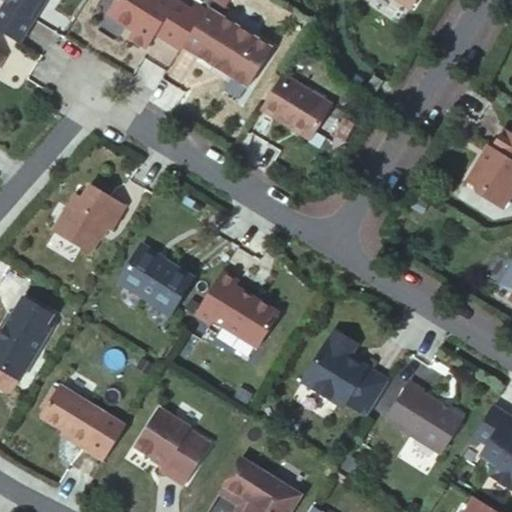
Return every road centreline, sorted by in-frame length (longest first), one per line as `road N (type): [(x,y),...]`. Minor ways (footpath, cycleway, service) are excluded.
road 1 (residential): [(338,247),(98,100),(0,204)]
road 2 (residential): [(483,0),(338,247)]
road 3 (residential): [(511,355),(338,247)]
